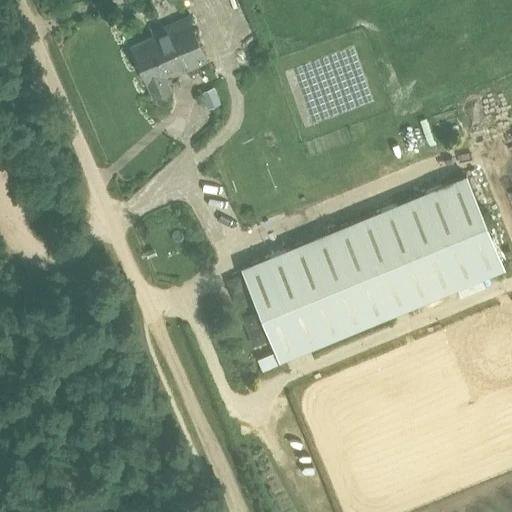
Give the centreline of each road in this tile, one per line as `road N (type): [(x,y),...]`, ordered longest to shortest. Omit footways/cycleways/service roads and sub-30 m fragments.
road 1 (unclassified): [(19,0),(172,352)]
road 2 (track): [(172,352),(240,511)]
